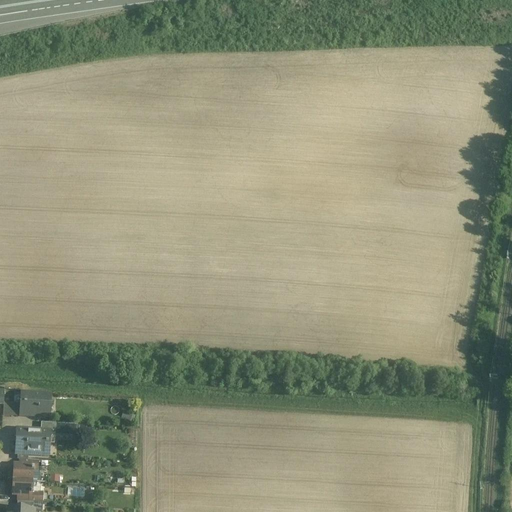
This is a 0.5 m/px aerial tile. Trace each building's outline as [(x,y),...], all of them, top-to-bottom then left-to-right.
[(50,396),(22,394),(21,404),(13,404),(13,407),(21,407),(21,408),(20,416),(49,418),(50,396)] [(13,404),(3,403),(3,406),(3,417),(13,417),(13,407),(21,408),(21,407),(13,407),(13,404)] [(127,408),(124,415),(135,419),(138,412),(127,408)] [(78,425),(55,424),(55,437),(77,439),(78,425)] [(40,432),(18,431),(16,454),(17,454),(28,454),(48,456),(49,430),(40,430),(40,432)] [(28,460),(19,460),(19,469),(13,468),(13,482),(30,483),(31,478),(32,476),(32,472),(33,472),(33,470),(37,470),(38,461),(28,460)] [(30,483),(13,482),(12,494),(18,495),(17,503),(37,504),(38,495),(32,495),(32,493),(31,493),(31,489),(30,487),(30,483)] [(133,501),(134,490),(120,489),(120,501),(133,501)] [(37,504),(17,503),(16,509),(33,510),(33,511),(41,511),(42,504),(37,504)]
